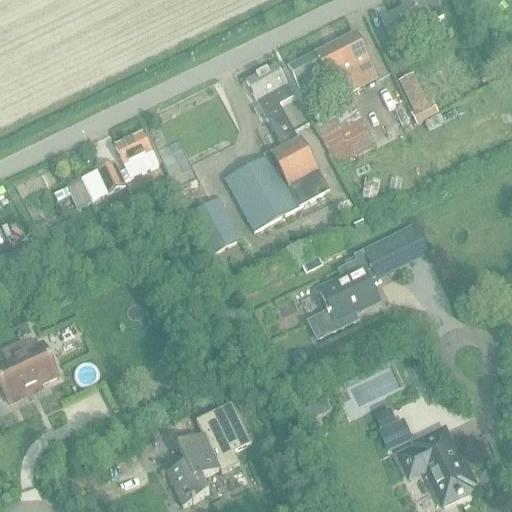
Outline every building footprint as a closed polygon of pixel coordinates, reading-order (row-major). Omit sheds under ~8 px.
[(386,44),(438,19),(429,0),(400,0),(395,2),(398,8),(374,19),(386,44)] [(349,96),(376,82),(351,36),(286,71),(305,106),(320,98),(312,84),(325,77),(329,83),(339,77),(349,96)] [(300,140),(297,141),(279,106),(290,99),(275,69),(246,83),(281,152),(225,183),(254,235),(329,193),(300,140)] [(432,104),(428,106),(413,76),(399,83),(413,114),(410,116),(416,128),(438,116),(432,104)] [(482,96),(489,111),(511,99),(511,90),(508,83),(482,96)] [(357,113),(353,115),(350,109),(315,126),(347,187),(386,166),(357,113)] [(152,156),(151,156),(140,135),(115,148),(126,171),(118,175),(113,165),(51,195),(56,205),(71,198),(77,210),(125,187),(123,184),(157,167),(152,156)] [(188,216),(208,258),(241,242),(221,200),(188,216)] [(330,315),(309,325),(317,343),(338,332),(357,323),(353,315),(378,303),(369,284),(397,271),(384,245),(357,259),(359,264),(339,274),(343,282),(320,294),(330,315)] [(43,346),(34,350),(30,342),(16,349),(20,357),(0,366),(0,387),(9,406),(27,398),(25,394),(58,379),(43,346)] [(186,466),(166,475),(183,510),(209,497),(201,481),(220,472),(221,476),(240,467),(234,455),(251,446),(232,406),(196,423),(203,438),(178,449),(186,466)] [(389,413),(375,419),(381,432),(391,453),(412,443),(402,422),(395,426),(389,413)] [(465,468),(462,470),(444,433),(413,447),(415,451),(398,459),(407,478),(424,470),(443,509),(473,494),(471,490),(475,489),(465,468)]
